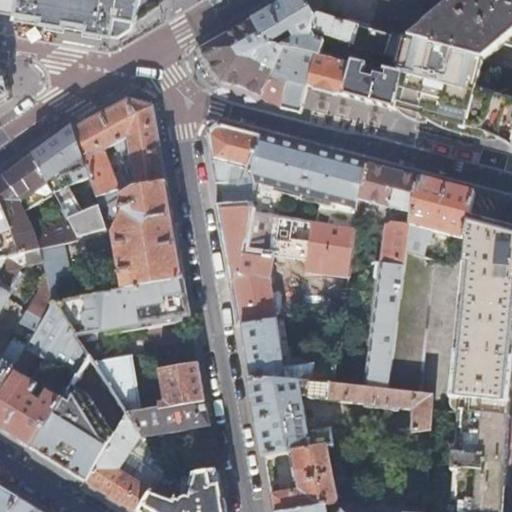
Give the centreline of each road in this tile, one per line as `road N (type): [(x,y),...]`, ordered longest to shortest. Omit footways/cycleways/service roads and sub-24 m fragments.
road 1 (residential): [(177,88),(248,511)]
road 2 (residential): [(511,185),(231,112),(177,88)]
road 3 (secondary): [(0,143),(118,69)]
road 4 (residential): [(118,69),(0,46)]
